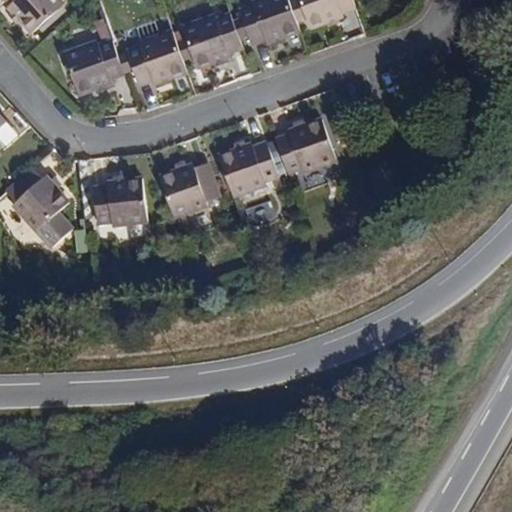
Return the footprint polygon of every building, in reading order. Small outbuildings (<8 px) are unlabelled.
[(14,0),(11,3),(16,8),(23,17),(34,29),(66,0),(14,0)] [(301,29),(300,27),(294,10),(291,0),(257,0),(258,3),(244,8),(247,16),(254,38),(255,40),(268,35),(270,40),(275,38),(286,34),(301,29)] [(346,14),(344,9),(357,5),(355,0),(305,0),(307,5),(313,23),(314,25),(329,21),(340,16),(346,14)] [(313,23),(307,5),(294,10),(300,27),(313,23)] [(23,17),(16,8),(13,11),(20,19),(23,17)] [(233,12),(220,15),(219,11),(187,22),(193,40),(199,59),(200,62),(215,57),(226,53),(232,52),(230,47),(244,43),(243,42),(236,20),(233,12)] [(243,42),(254,38),(247,16),(236,20),(243,42)] [(329,21),(330,24),(342,20),(340,16),(329,21)] [(188,65),(188,63),(181,45),(175,25),(142,36),(143,40),(133,44),(143,76),(156,72),(157,76),(163,74),(173,70),(188,65)] [(275,38),(277,43),(287,39),(286,34),(275,38)] [(114,37),(100,41),(98,36),(66,47),(80,90),(95,84),(108,80),(113,78),(111,74),(124,70),(114,37)] [(181,45),(188,63),(199,59),(193,40),(181,45)] [(163,74),(164,79),(175,75),(173,70),(163,74)] [(95,84),(96,88),(108,84),(108,80),(95,84)] [(0,135),(1,135),(0,133),(0,124),(8,116),(0,106),(0,135)] [(276,137),(287,167),(301,163),(303,168),(336,157),(323,116),(306,121),(295,126),(289,128),(290,132),(276,137)] [(293,120),(295,126),(306,121),(304,116),(293,120)] [(246,142),(244,136),(233,139),(235,146),(246,142)] [(233,192),(266,181),(264,175),(278,171),(268,139),(253,144),(252,140),(246,142),(235,146),(219,151),(233,192)] [(186,162),(184,155),(174,159),(175,165),(186,162)] [(204,196),(219,190),(207,159),(193,163),(192,160),(186,162),(175,165),(159,171),(172,212),(205,201),(204,196)] [(12,200),(10,203),(32,228),(64,199),(53,187),(44,178),(40,173),(37,177),(28,167),(3,190),(12,200)] [(114,175),(108,176),(109,180),(96,182),(99,215),(114,213),(115,218),(148,214),(143,171),(127,173),(114,175)] [(53,187),(56,184),(49,174),(44,178),(53,187)]
